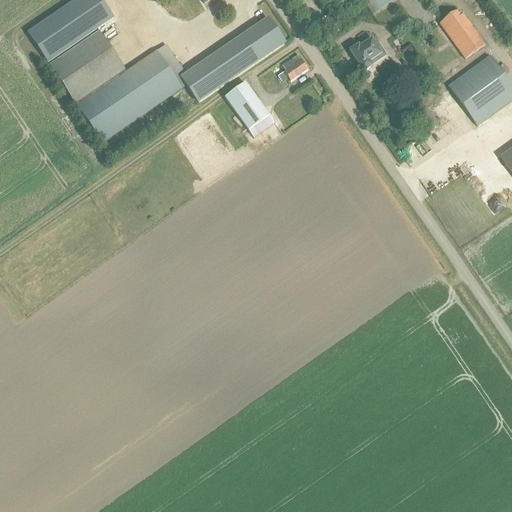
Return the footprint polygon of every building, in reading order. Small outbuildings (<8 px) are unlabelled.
[(77,0),(28,34),(27,35),(38,51),(46,62),(47,65),(49,64),(114,19),(100,0),(77,0)] [(374,0),(366,6),(373,15),(394,0),(374,0)] [(465,61),(485,47),(459,11),(440,25),(465,61)] [(99,34),(49,68),(77,108),(104,147),(189,89),(199,104),(285,47),(268,21),(186,76),(166,47),(136,67),(126,74),(99,34)] [(360,49),(358,47),(350,53),(364,73),(372,68),(369,63),(381,55),(372,41),(360,49)] [(291,83),(308,71),(298,56),(290,62),(282,67),(286,72),(278,78),(282,83),(288,79),(291,83)] [(477,128),(511,101),(511,88),(490,58),(448,88),(477,128)] [(403,91),(416,82),(409,73),(397,81),(403,91)] [(225,99),(243,124),(254,140),(274,125),(245,85),(225,99)] [(432,130),(439,126),(427,109),(420,114),(432,130)] [(511,151),(500,160),(508,170),(511,175),(511,151)] [(476,179),(473,182),(478,189),(482,187),(476,179)]
